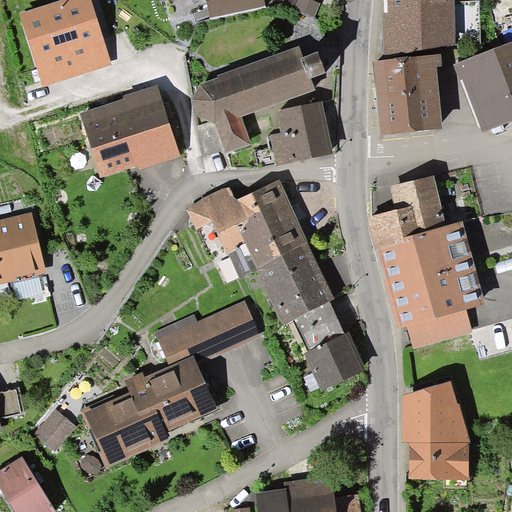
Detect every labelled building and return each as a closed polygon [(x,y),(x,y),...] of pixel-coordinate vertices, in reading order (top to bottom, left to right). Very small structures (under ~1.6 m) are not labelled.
[(105,59),(86,0),(50,0),(20,10),(42,79),(105,59)] [(159,0),(168,24),(209,9),(206,2),(211,0),(212,0),(217,19),(260,10),(258,0),(159,0)] [(478,46),(476,4),(450,5),(450,0),(388,0),(391,57),(443,47),(478,46)] [(295,11),(310,17),(314,8),(299,1),(295,11)] [(511,46),(453,69),(456,77),(463,74),(484,130),(511,119),(511,46)] [(195,129),(200,157),(224,150),(224,152),(245,145),(235,117),(312,90),(309,80),(323,75),(316,55),(302,60),(298,51),(217,80),(218,82),(199,89),(193,102),(198,117),(212,123),(195,129)] [(434,68),(437,67),(436,58),(373,64),(381,137),(434,131),(426,62),(433,62),(434,68)] [(80,117),(99,174),(175,149),(156,92),(80,117)] [(326,156),(315,105),(303,107),(303,106),(287,110),(287,111),(276,113),(281,135),(264,139),(267,151),(252,154),(256,170),(326,156)] [(441,229),(442,229),(431,178),(395,186),(401,210),(369,219),(377,251),(380,250),(441,229)] [(241,277),(256,269),(302,245),(274,183),(233,204),(227,190),(202,201),(186,212),(195,230),(209,223),(223,254),(229,251),(241,277)] [(31,212),(0,219),(0,253),(7,282),(47,272),(31,212)] [(449,259),(441,229),(380,250),(402,327),(405,326),(412,348),(469,332),(463,310),(464,310),(449,259)] [(284,326),(292,322),(327,304),(329,302),(302,245),(256,269),(284,326)] [(322,389),(358,372),(327,304),(292,322),(322,389)] [(190,365),(254,336),(241,307),(190,330),(186,321),(156,334),(160,343),(172,372),(130,391),(133,397),(88,417),(107,461),(161,437),(158,430),(185,418),(188,423),(198,419),(196,413),(209,407),(190,365)] [(446,383),(410,393),(410,477),(464,478),(465,445),(446,383)] [(21,456),(0,469),(0,489),(15,511),(52,511),(56,510),(21,456)] [(332,500),(331,487),(282,494),(285,511),(354,511),(353,497),(332,500)] [(285,511),(282,494),(255,498),(257,511),(285,511)]
